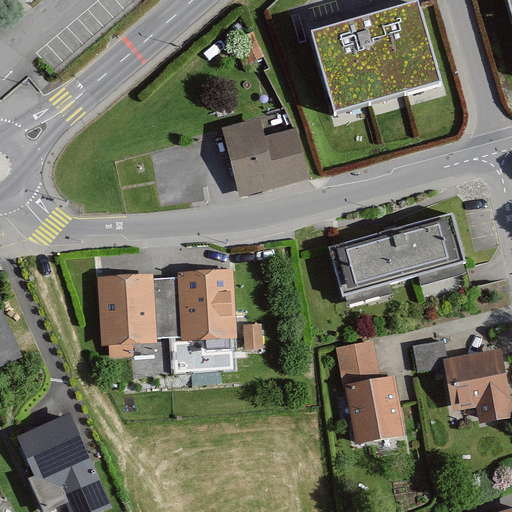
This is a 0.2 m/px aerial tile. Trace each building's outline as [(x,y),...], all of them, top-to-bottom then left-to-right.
[(511,0),(503,0),(511,30),(511,0)] [(410,14),(304,43),(327,124),(433,94),(410,14)] [(265,122),(230,132),(246,191),(313,173),(299,124),(268,133),(265,122)] [(462,214),(336,250),(350,302),(477,266),(462,214)] [(239,274),(100,277),(102,344),(240,340),(239,274)] [(0,365),(23,356),(4,309),(0,310),(0,365)] [(264,324),(247,325),(247,346),(264,346),(264,324)] [(450,368),(448,356),(446,341),(415,346),(420,373),(450,368)] [(511,345),(448,356),(450,368),(458,410),(484,406),(487,426),(511,421),(511,345)] [(376,346),(343,351),(358,446),(404,439),(395,377),(382,379),(376,346)] [(77,404),(17,432),(51,505),(69,496),(75,511),(115,511),(125,507),(77,404)]
